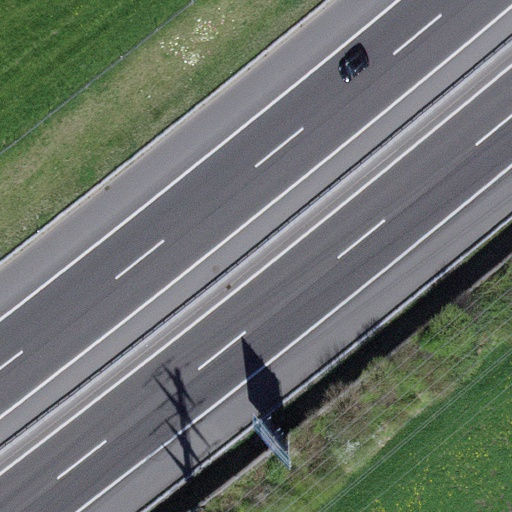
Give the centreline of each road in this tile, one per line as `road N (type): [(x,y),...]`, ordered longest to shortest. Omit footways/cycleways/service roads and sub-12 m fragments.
road 1 (motorway): [(39,511),(511,138)]
road 2 (motorway): [(439,0),(0,351)]
